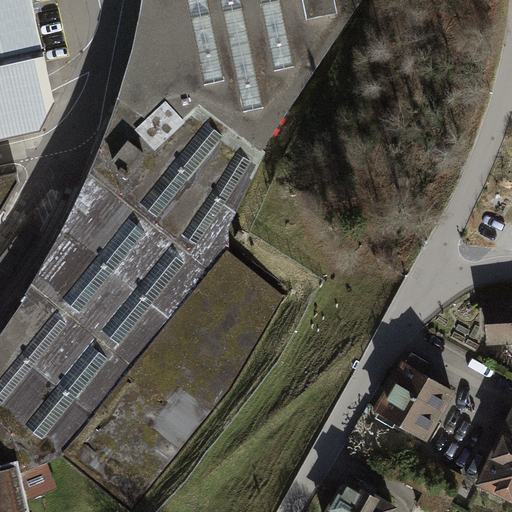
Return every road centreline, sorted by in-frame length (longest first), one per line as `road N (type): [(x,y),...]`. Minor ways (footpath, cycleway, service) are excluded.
road 1 (residential): [(440,277),(349,400),(292,511)]
road 2 (residential): [(511,58),(440,277)]
